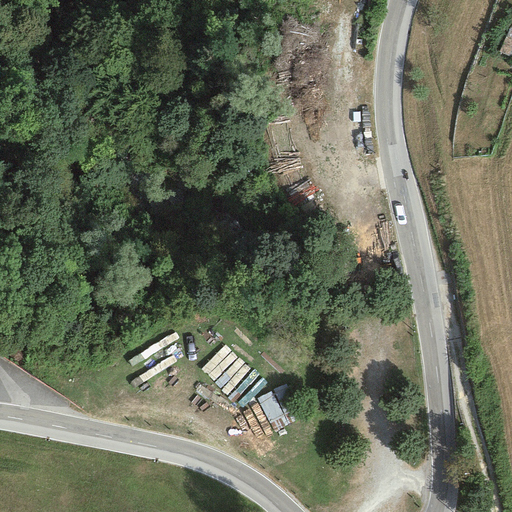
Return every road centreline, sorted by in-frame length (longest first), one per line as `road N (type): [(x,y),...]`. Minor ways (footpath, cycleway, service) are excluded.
road 1 (tertiary): [(439,511),(443,472),(429,329),(385,107),(404,0)]
road 2 (tertiary): [(0,417),(188,455),(233,474),(282,511)]
road 3 (track): [(421,289),(445,314),(453,338),(494,511)]
